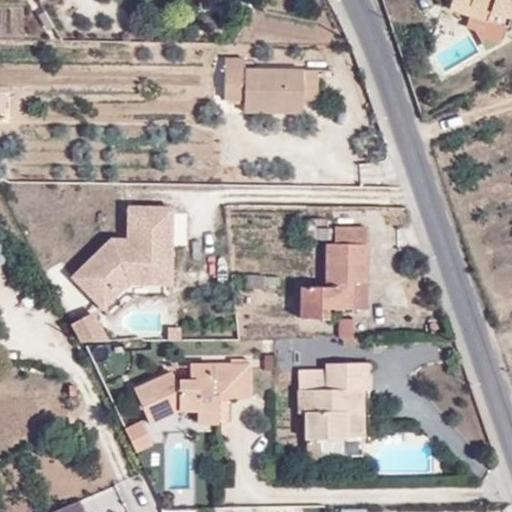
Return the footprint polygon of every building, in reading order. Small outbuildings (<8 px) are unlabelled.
[(511,0),(453,0),(450,10),(468,16),(470,8),(509,20),(511,18),(511,0)] [(294,22),(294,8),(262,6),(262,20),(294,22)] [(468,16),(508,28),(509,20),(470,8),(468,16)] [(246,68),(246,59),(226,59),(225,99),(244,98),(243,111),(303,113),(303,101),(318,101),(318,71),(246,68)] [(132,281),(175,283),(176,207),(133,207),(132,239),(115,239),(77,275),(107,306),(132,281)] [(366,308),(368,229),(336,228),(336,244),(327,244),(325,288),(301,287),(300,318),(328,319),(329,307),(366,308)] [(0,264),(8,260),(0,245),(0,264)] [(96,314),(71,327),(78,340),(85,340),(110,340),(96,314)] [(338,319),(338,338),(353,338),(353,320),(338,319)] [(372,390),(372,362),(325,364),(325,390),(300,390),(300,412),(306,413),(307,440),(348,440),(348,434),(363,434),(363,390),(372,390)] [(213,381),(232,381),(232,398),(247,398),(247,364),(198,365),(198,381),(176,380),(171,372),(135,391),(150,423),(174,411),(198,411),(198,421),(218,420),(218,398),(213,397),(213,381)] [(232,398),(232,381),(213,381),(213,397),(218,398),(232,398)] [(147,424),(129,431),(139,456),(157,449),(147,424)] [(81,511),(77,498),(45,511),(81,511)]
